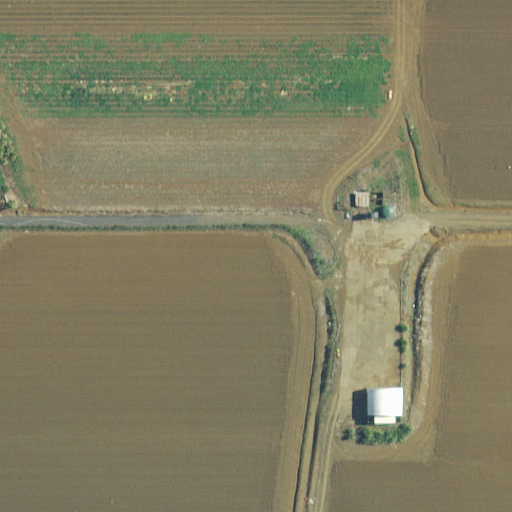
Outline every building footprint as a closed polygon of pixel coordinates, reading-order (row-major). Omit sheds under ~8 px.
[(369,204),(368,190),(355,190),(355,204),(369,204)] [(351,208),(350,195),(336,195),(336,208),(351,208)] [(402,348),(385,340),(381,349),(398,357),(402,348)] [(401,375),(392,367),(378,382),(387,390),(401,375)] [(345,410),(348,387),(340,385),(337,409),(345,410)]
